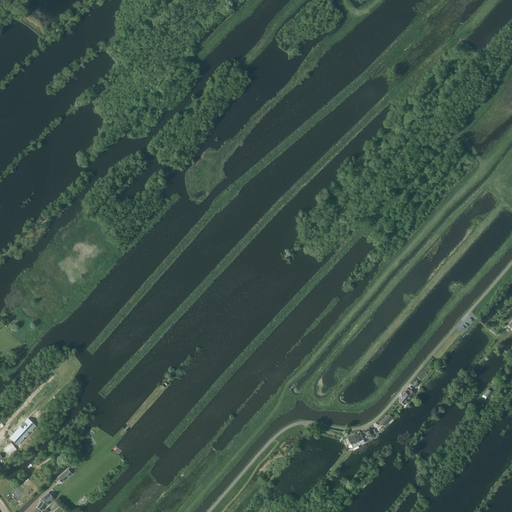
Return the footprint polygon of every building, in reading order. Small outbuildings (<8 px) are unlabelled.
[(414,392),(411,389),(407,393),(405,391),(399,398),(400,400),(399,401),(402,403),(403,402),(404,402),(407,398),(409,399),(414,392)] [(393,417),(389,414),(381,422),(384,425),(393,417)] [(25,423),(18,429),(21,432),(18,435),(22,439),(39,423),(31,415),(29,418),(32,421),(27,425),(25,423)] [(347,438),(349,438),(350,442),(350,443),(351,443),(353,448),(359,445),(358,445),(365,442),(363,439),(364,439),(364,438),(366,437),(367,438),(373,435),(370,428),(364,431),(361,432),(356,434),(353,435),(354,435),(347,438)] [(72,474),(68,470),(57,479),(61,483),(72,474)] [(41,499),(40,501),(36,507),(42,511),(46,504),(47,506),(55,499),(48,492),(41,499)]
